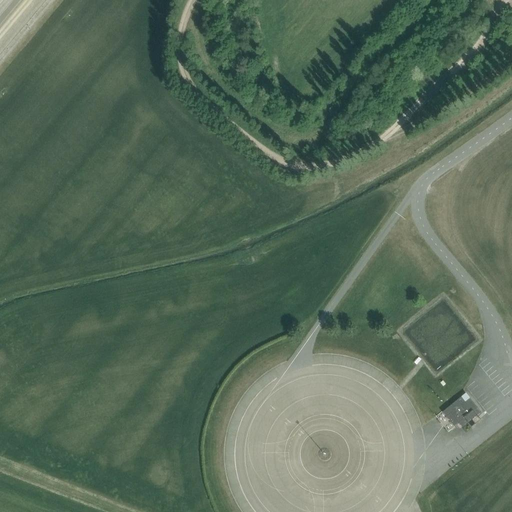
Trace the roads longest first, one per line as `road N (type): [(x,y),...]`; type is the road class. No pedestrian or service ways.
road 1 (track): [(188,0),(178,35),(191,85),(266,154),(297,169),(323,167),(376,143),(456,102),(511,61)]
road 2 (track): [(205,0),(200,40),(211,69),(268,127),(288,136),(308,135),(331,119),(433,0)]
road 3 (track): [(376,143),(481,44),(502,0)]
